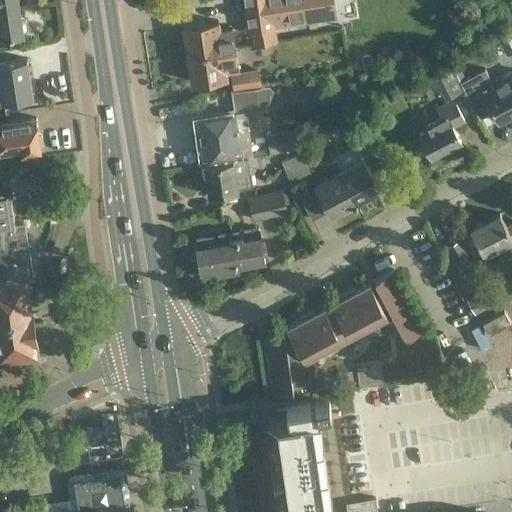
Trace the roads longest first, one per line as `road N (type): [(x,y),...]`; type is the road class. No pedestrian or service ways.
road 1 (residential): [(166,346),(511,159)]
road 2 (primary): [(91,0),(146,357)]
road 3 (primary): [(166,346),(108,0)]
road 4 (primary): [(190,511),(166,346)]
road 5 (residential): [(0,423),(146,357)]
road 6 (primary): [(146,357),(168,511)]
